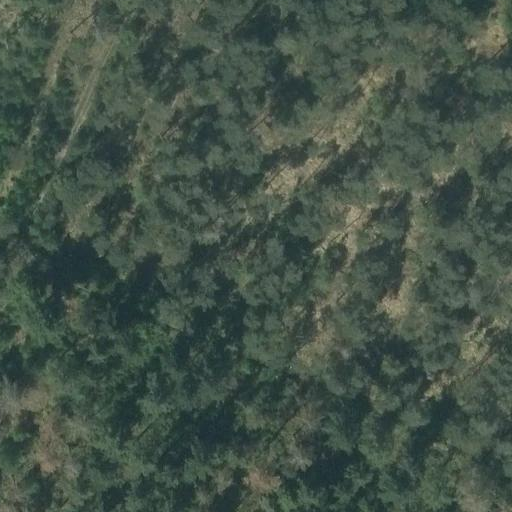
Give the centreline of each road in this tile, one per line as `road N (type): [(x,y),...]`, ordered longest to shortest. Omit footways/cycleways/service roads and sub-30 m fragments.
road 1 (track): [(511,494),(0,283)]
road 2 (track): [(106,0),(0,254)]
